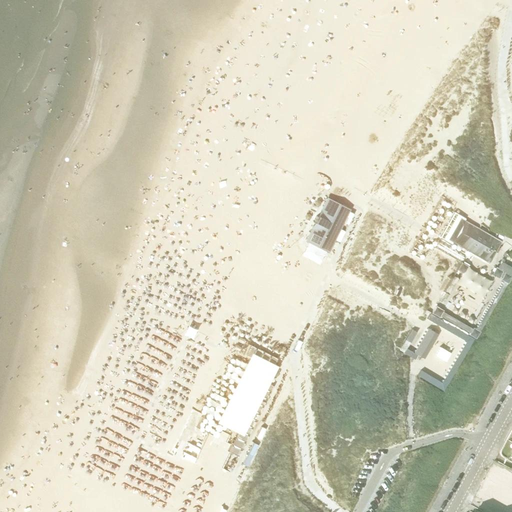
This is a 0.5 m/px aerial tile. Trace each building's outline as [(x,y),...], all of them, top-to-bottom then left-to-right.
[(315,223),(307,239),(320,246),(319,248),(326,251),(347,210),(327,200),(318,217),(316,216),(313,222),(315,223)] [(494,243),(495,240),(475,228),(476,228),(472,226),(462,221),(461,224),(458,222),(450,236),(453,237),(451,240),(468,250),(470,247),(489,258),(490,255),(497,244),(494,243)] [(494,264),(473,301),(491,311),(511,274),(511,260),(500,254),(497,259),(490,255),(489,258),(487,261),(494,264)] [(461,262),(456,270),(462,273),(463,271),(465,272),(468,266),(461,262)] [(473,339),(430,314),(427,319),(465,341),(441,382),(420,370),(417,375),(443,390),(473,339)] [(437,334),(427,328),(412,352),(423,358),(437,334)] [(277,366),(250,352),(214,422),(241,435),(277,366)]
